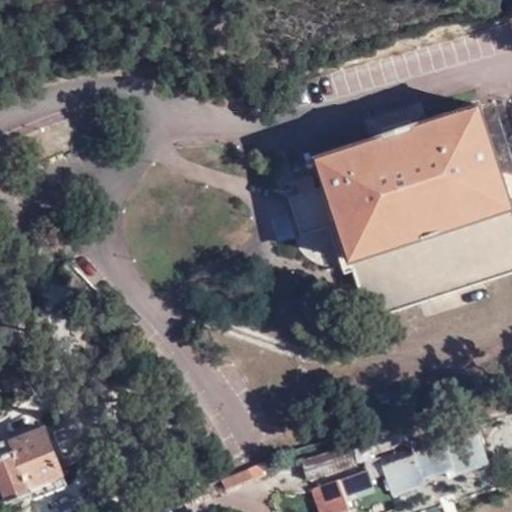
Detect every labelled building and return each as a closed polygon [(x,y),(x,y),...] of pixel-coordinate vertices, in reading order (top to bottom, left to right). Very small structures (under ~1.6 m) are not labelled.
[(147,41),(131,47),(133,57),(150,52),(147,41)] [(363,290),(511,243),(511,208),(477,100),(315,151),(324,177),(338,217),(363,290)] [(297,229),(338,217),(324,177),(284,189),(297,229)] [(511,268),(511,243),(363,290),(369,312),(511,268)] [(65,481),(41,426),(0,444),(0,481),(8,500),(29,491),(33,497),(65,481)] [(446,436),(443,431),(410,444),(412,449),(381,461),(393,496),(426,485),(424,478),(456,468),(458,473),(487,465),(474,428),(446,436)] [(314,489),(322,511),(333,511),(339,510),(340,511),(345,511),(353,510),(349,498),(379,487),(371,467),(314,489)]
